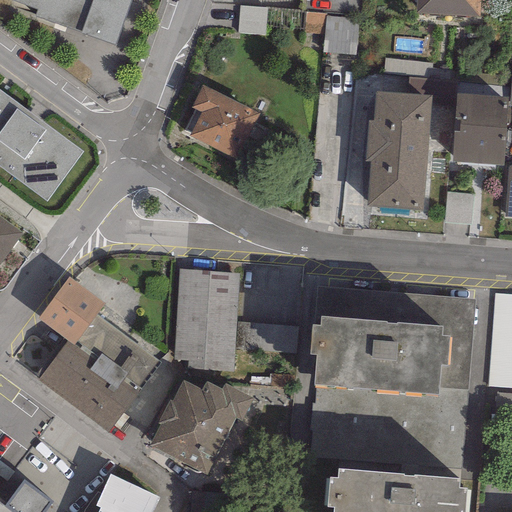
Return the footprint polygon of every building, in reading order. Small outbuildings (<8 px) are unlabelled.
[(5,0),(36,11),(34,16),(115,45),(130,0),(5,0)] [(415,0),(414,14),(479,17),(480,0),(415,0)] [(263,36),(266,8),(238,6),(236,34),(263,36)] [(324,34),(325,17),(326,14),(305,12),(303,33),(324,34)] [(358,20),(325,17),(324,34),(322,52),(355,55),(358,20)] [(431,64),(384,58),(382,73),(429,78),(431,64)] [(454,82),(408,78),(406,94),(431,96),(430,105),(455,108),(456,94),(457,83),(454,82)] [(235,160),(258,114),(202,85),(190,108),(200,113),(189,136),(235,160)] [(83,153),(0,91),(0,167),(46,202),(83,153)] [(430,105),(431,96),(406,94),(375,92),(373,121),(367,121),(364,161),(369,161),(366,206),(422,211),(430,105)] [(451,162),(502,165),(507,97),(456,94),(455,108),(451,162)] [(511,165),(507,165),(503,217),(511,218),(511,165)] [(473,195),(446,192),(443,223),(470,225),(473,195)] [(0,263),(22,234),(0,217),(0,263)] [(239,273),(179,270),(173,360),(187,361),(187,369),(233,372),(234,350),(236,323),(239,273)] [(104,304),(68,277),(37,319),(66,340),(73,345),(95,315),(104,304)] [(316,287),(313,325),(319,325),(320,317),(441,327),(440,335),(448,335),(446,365),(440,365),(438,388),(466,390),(473,299),(316,287)] [(511,295),(493,294),(487,386),(511,388),(511,295)] [(161,363),(95,315),(73,345),(66,340),(37,379),(108,433),(161,363)] [(441,327),(320,317),(319,325),(313,325),(311,325),(308,355),(315,355),(313,385),(438,395),(438,388),(440,365),(446,365),(448,335),(440,335),(441,327)] [(297,326),(236,323),(234,350),(295,354),(297,326)] [(149,446),(206,475),(236,418),(241,421),(252,398),(224,384),(220,390),(205,382),(200,390),(182,381),(171,402),(169,401),(157,424),(159,425),(149,446)] [(458,480),(337,469),(337,478),(329,477),(326,508),(333,508),(332,511),(463,511),(466,489),(457,488),(458,480)] [(151,511),(158,498),(109,475),(94,506),(99,508),(96,511),(151,511)] [(0,511),(44,511),(52,502),(23,480),(5,504),(0,499),(0,511)]
